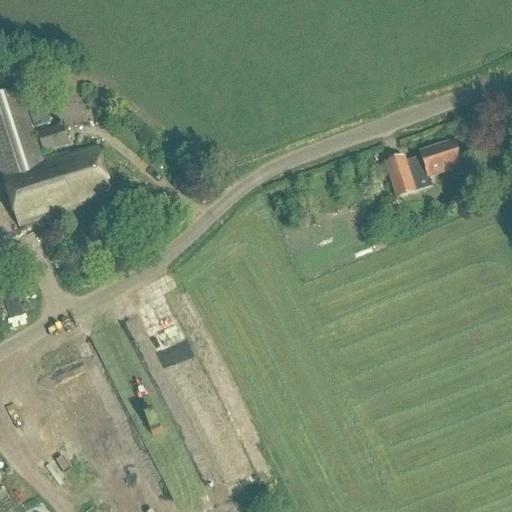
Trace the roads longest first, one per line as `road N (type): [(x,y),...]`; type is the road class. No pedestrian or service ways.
road 1 (unclassified): [(0,353),(159,261),(259,170),(511,78)]
road 2 (track): [(62,320),(0,208)]
